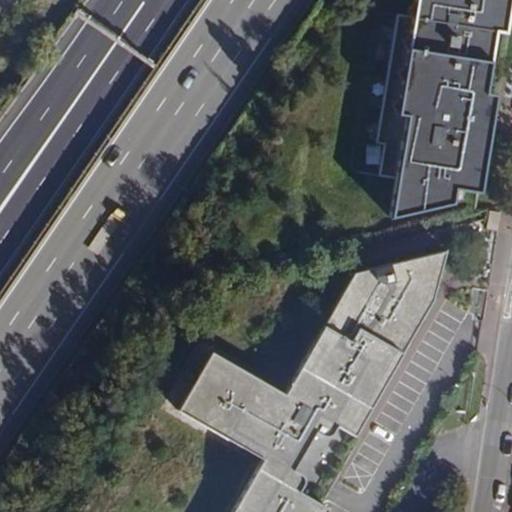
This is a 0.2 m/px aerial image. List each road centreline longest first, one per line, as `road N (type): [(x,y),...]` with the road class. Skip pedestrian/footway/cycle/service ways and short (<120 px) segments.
road 1 (motorway): [(0,370),(254,0)]
road 2 (motorway): [(126,32),(0,227)]
road 3 (motorway): [(126,32),(0,198)]
road 4 (tertiary): [(511,375),(490,511)]
